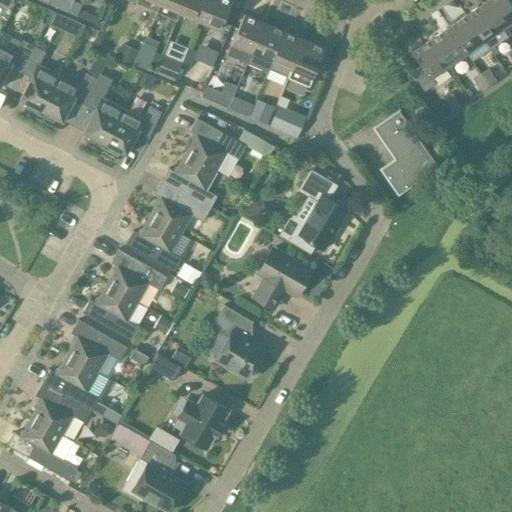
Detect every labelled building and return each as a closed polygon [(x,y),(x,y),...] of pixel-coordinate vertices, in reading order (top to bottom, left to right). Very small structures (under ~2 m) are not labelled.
[(51,0),(50,4),(70,13),(75,1),(71,0),(51,0)] [(158,13),(163,0),(139,0),(137,4),(158,13)] [(163,0),(158,13),(178,21),(181,13),(187,0),(163,0)] [(187,0),(181,13),(202,22),(210,0),(187,0)] [(230,0),(210,0),(202,22),(221,30),(234,2),(230,0)] [(490,0),(485,4),(503,29),(511,22),(511,4),(509,0),(490,0)] [(78,16),(83,5),(75,1),(70,13),(78,16)] [(485,4),(468,16),(486,41),(490,47),(508,36),(503,29),(485,4)] [(53,12),(48,23),(62,29),(67,17),(53,12)] [(227,54),(248,64),(266,23),(246,15),(234,43),(232,43),(227,54)] [(450,28),(468,54),(486,41),(468,16),(450,28)] [(268,68),(270,69),(274,61),(286,32),(266,23),(248,64),(266,71),(268,68)] [(432,41),(450,66),(468,54),(450,28),(432,41)] [(290,78),(306,40),(286,32),(274,61),(270,69),(290,78)] [(12,67),(22,72),(36,46),(24,40),(18,53),(0,43),(0,88),(0,89),(12,67)] [(306,40),(290,78),(310,87),(326,49),(306,40)] [(450,66),(432,41),(415,53),(423,65),(412,72),(425,90),(436,83),(432,79),(450,66)] [(147,70),(157,47),(143,42),(134,64),(147,70)] [(124,44),(118,59),(132,65),(139,51),(124,44)] [(26,107),(40,115),(61,75),(41,64),(47,52),(36,46),(22,72),(33,78),(21,100),(28,103),(26,107)] [(182,63),(191,66),(197,51),(188,47),(182,62),(182,63)] [(174,81),(182,63),(182,62),(164,55),(157,73),(174,81)] [(498,82),(488,68),(481,73),(491,86),(498,82)] [(75,100),(86,105),(99,79),(88,73),(81,86),(61,75),(40,115),(55,123),(57,118),(64,122),(75,100)] [(473,79),(483,92),(491,86),(481,73),(473,79)] [(89,141),(104,148),(125,108),(105,98),(114,80),(102,74),(99,79),(86,105),(96,111),(85,133),(92,136),(89,141)] [(217,103),(226,107),(228,108),(237,87),(226,82),(217,103)] [(461,106),(452,93),(444,99),(453,112),(461,106)] [(231,110),(248,117),(254,102),(237,95),(231,110)] [(269,126),(297,138),(307,117),(290,110),(293,103),(281,98),(269,126)] [(257,101),(249,117),(268,125),(275,109),(257,101)] [(125,108),(104,148),(119,156),(121,152),(128,155),(139,133),(150,138),(163,112),(152,106),(145,119),(125,108)] [(439,166),(400,110),(375,127),(396,158),(382,169),(399,194),(439,166)] [(187,154),(218,172),(228,153),(240,159),(247,146),(198,118),(191,132),(197,135),(187,154)] [(163,181),(211,209),(219,196),(207,190),(218,172),(187,154),(176,172),(170,169),(163,181)] [(312,254),(317,245),(325,250),(348,210),(327,198),(335,185),(338,186),(338,185),(311,170),(299,191),(317,201),(303,224),(294,219),(289,220),(280,236),(312,254)] [(151,216),(182,234),(193,215),(204,222),(211,209),(163,181),(155,194),(162,198),(151,216)] [(182,234),(151,216),(141,235),(134,231),(127,244),(175,272),(183,259),(172,252),(182,234)] [(298,297),(313,271),(274,248),(259,274),(266,278),(255,297),(276,309),(287,290),(298,297)] [(108,285),(139,302),(149,284),(160,290),(168,277),(119,249),(112,262),(118,266),(108,285)] [(193,284),(201,272),(184,261),(176,273),(193,284)] [(139,302),(108,285),(97,303),(91,300),(83,313),(132,341),(139,327),(128,321),(139,302)] [(254,322),(225,305),(212,328),(230,338),(216,360),(249,380),(267,348),(246,336),(254,322)] [(68,355),(99,373),(109,354),(121,361),(128,347),(79,320),(72,333),(78,337),(68,355)] [(181,367),(156,353),(149,367),(174,380),(181,367)] [(44,383),(92,410),(99,398),(88,391),(99,373),(68,355),(57,374),(51,370),(44,383)] [(32,417),(63,435),(74,417),(85,423),(92,410),(44,383),(36,395),(43,399),(32,417)] [(222,424),(230,410),(204,395),(198,406),(189,401),(179,418),(188,423),(182,434),(208,449),(216,435),(218,436),(224,425),(222,424)] [(92,410),(116,425),(121,416),(97,402),(92,410)] [(63,435),(32,417),(22,436),(15,432),(8,446),(71,482),(79,469),(53,454),(63,435)] [(141,457),(151,440),(119,422),(109,438),(141,457)] [(124,486),(125,492),(130,494),(141,501),(143,496),(148,499),(170,511),(186,484),(167,473),(177,456),(165,449),(155,443),(151,440),(141,457),(124,486)] [(0,511),(17,511),(18,511),(0,501),(0,511)]
